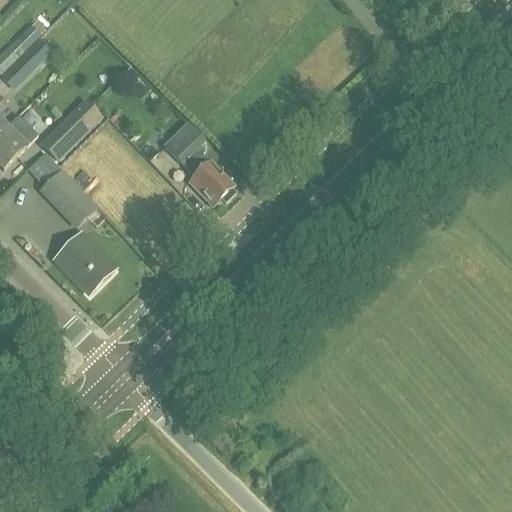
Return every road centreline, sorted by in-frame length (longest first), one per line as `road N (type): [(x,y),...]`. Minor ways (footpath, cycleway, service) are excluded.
road 1 (secondary): [(124,382),(511,5)]
road 2 (unclassified): [(253,511),(124,382)]
road 3 (tertiary): [(124,382),(0,254)]
road 4 (secondary): [(0,503),(124,382)]
